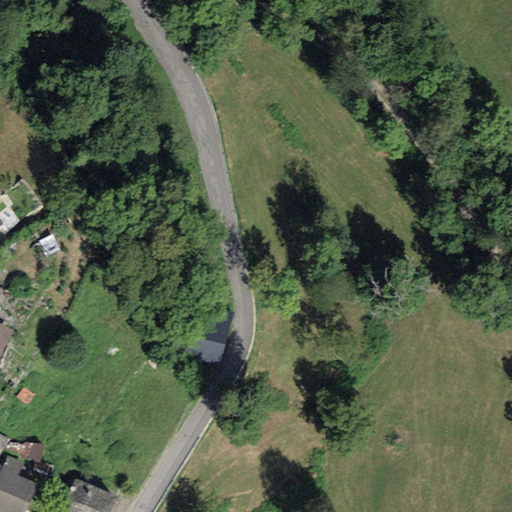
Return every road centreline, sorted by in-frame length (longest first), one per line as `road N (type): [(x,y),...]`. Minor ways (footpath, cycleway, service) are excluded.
road 1 (unclassified): [(139,511),(229,367),(244,305),(201,117),(175,55),(139,0)]
road 2 (track): [(270,0),(384,63),(511,247)]
